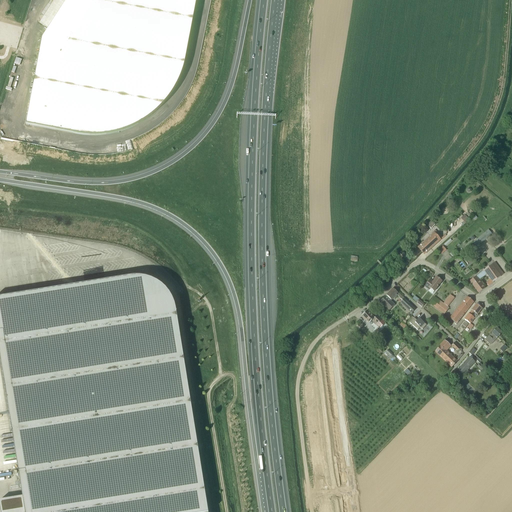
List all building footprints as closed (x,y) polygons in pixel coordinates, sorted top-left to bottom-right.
[(66,0),(43,36),(27,122),(76,131),(82,132),(87,133),(93,133),(99,133),(105,132),(111,131),(117,130),(122,128),(128,126),(133,124),(139,121),(144,118),(149,115),(153,111),(158,108),(162,103),(166,99),(170,94),(173,89),(176,84),(179,79),(181,74),(183,68),(185,63),(196,0),(66,0)] [(418,248),(424,254),(442,238),(436,232),(418,248)] [(443,246),(438,250),(442,254),(446,250),(443,246)] [(471,261),(481,256),(479,252),(469,257),(471,261)] [(477,275),(469,281),(478,293),(485,288),(484,288),(478,280),(487,274),(491,279),(486,283),(488,286),(500,277),(492,265),(485,270),(484,268),(476,274),(477,275)] [(0,506),(0,511),(207,511),(176,310),(174,305),(172,299),(169,294),(166,289),(161,285),(156,282),(151,280),(146,278),(140,277),(134,277),(128,278),(0,298),(0,354),(23,497),(0,500),(0,506)] [(430,279),(424,287),(429,290),(430,289),(434,291),(442,281),(436,277),(433,281),(430,279)] [(398,293),(393,288),(380,302),(389,311),(394,305),(391,302),(394,299),(397,296),(402,301),(404,298),(398,293)] [(450,295),(444,303),(448,307),(454,298),(450,295)] [(444,314),(449,308),(434,297),(429,303),(444,314)] [(467,297),(450,319),(457,324),(473,302),(467,297)] [(416,309),(404,298),(402,301),(400,303),(411,314),(416,309)] [(482,309),(476,304),(464,319),(470,324),(474,318),(472,316),(474,312),(477,314),(482,309)] [(377,315),(374,318),(367,311),(361,316),(369,324),(372,321),(376,325),(382,320),(377,315)] [(422,330),(426,325),(419,318),(417,321),(414,318),(410,323),(418,330),(420,328),(422,330)] [(489,336),(485,340),(490,345),(502,333),(496,328),(493,332),(489,336)] [(457,362),(457,361),(446,351),(451,346),(445,340),(435,351),(452,368),(457,362)] [(457,351),(460,349),(461,349),(454,343),(451,346),(457,351)] [(387,350),(384,353),(391,359),(394,356),(392,354),(392,355),(387,350)] [(475,363),(469,357),(458,369),(458,370),(463,375),(475,363)] [(481,372),(485,368),(480,363),(476,367),(481,372)] [(459,386),(470,394),(474,389),(464,380),(459,386)]
